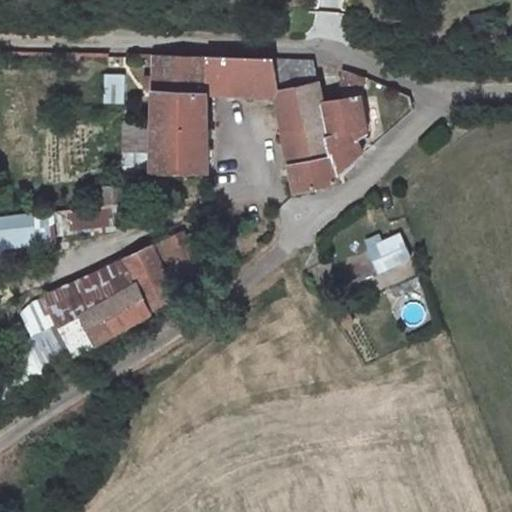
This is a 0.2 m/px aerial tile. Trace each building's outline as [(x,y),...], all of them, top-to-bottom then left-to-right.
[(83,53),(72,53),(71,71),(82,72),(83,53)] [(151,125),(149,172),(206,172),(204,95),(275,98),(293,192),(335,183),(335,174),(360,154),(355,139),(366,133),(360,98),(321,103),(313,63),(152,56),(151,125)] [(369,81),(341,73),(339,83),(367,91),(369,81)] [(122,77),(106,77),(106,103),(121,103),(122,77)] [(124,171),(149,172),(151,125),(123,125),(124,171)] [(125,186),(105,186),(104,206),(124,207),(125,186)] [(53,217),(0,222),(0,251),(56,246),(53,217)] [(172,237),(152,249),(176,292),(197,281),(172,237)] [(152,249),(125,264),(137,286),(149,307),(176,292),(152,249)] [(122,259),(44,303),(59,329),(80,318),(137,286),(125,264),(122,259)] [(80,318),(94,343),(151,311),(149,307),(137,286),(80,318)] [(80,318),(59,329),(73,355),(94,343),(80,318)]
